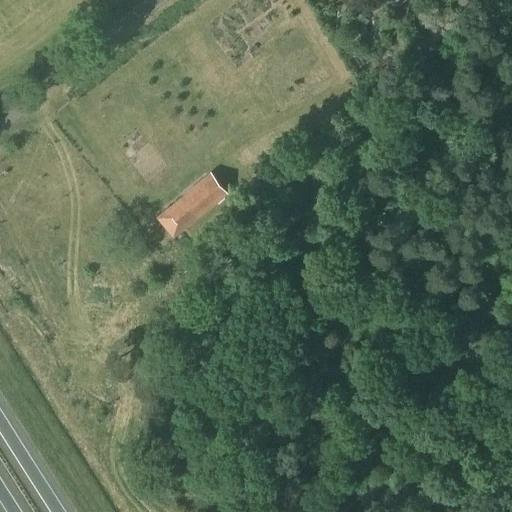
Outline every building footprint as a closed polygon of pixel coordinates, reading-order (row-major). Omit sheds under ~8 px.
[(353,38),(367,20),(355,10),(341,29),(353,38)] [(410,34),(416,41),(422,36),(416,29),(410,34)] [(0,209),(0,212),(19,234),(48,210),(71,236),(101,210),(77,182),(80,180),(61,158),(0,209)] [(174,237),(228,193),(211,173),(185,194),(186,195),(158,218),(174,237)] [(0,230),(0,254),(13,245),(1,230),(0,230)] [(76,344),(97,334),(90,319),(100,314),(87,288),(75,294),(70,285),(52,294),(76,344)]
